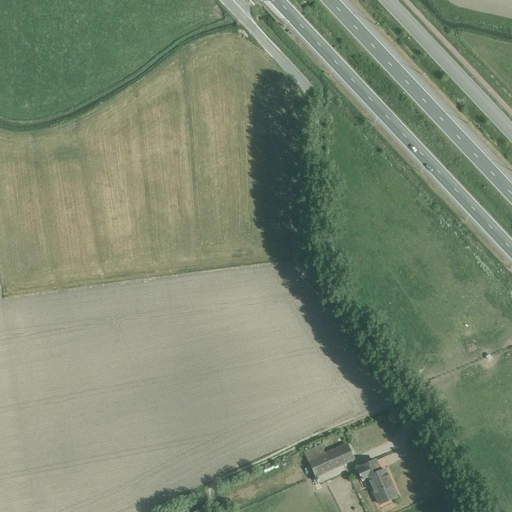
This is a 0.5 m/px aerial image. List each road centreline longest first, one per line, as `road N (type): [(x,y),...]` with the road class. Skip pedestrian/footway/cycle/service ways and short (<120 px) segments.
road 1 (unclassified): [(233,6),(311,92),(324,264),(478,511)]
road 2 (trunk): [(277,0),(511,249)]
road 3 (trunk): [(511,193),(331,0)]
road 4 (unclassified): [(511,136),(386,0)]
